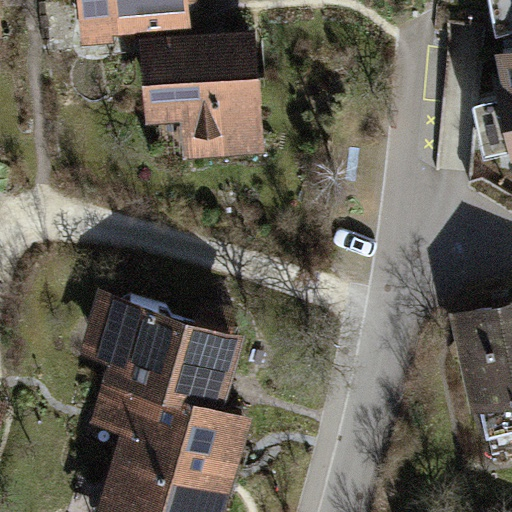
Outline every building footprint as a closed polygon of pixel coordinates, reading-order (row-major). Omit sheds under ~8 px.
[(84,0),(88,42),(143,37),(177,34),(173,0),(84,0)] [(511,0),(494,0),(504,49),(511,47),(511,0)] [(177,34),(143,37),(150,122),(191,118),(195,158),(257,153),(247,28),(177,34)] [(511,47),(504,49),(511,87),(511,93),(483,99),(493,150),(511,146),(511,47)] [(234,328),(107,291),(91,346),(116,353),(111,371),(213,400),(234,328)] [(511,298),(455,311),(477,404),(511,396),(511,298)] [(213,400),(111,371),(99,411),(127,420),(116,457),(219,487),(242,409),(213,400)] [(211,511),(219,487),(116,457),(99,511),(211,511)]
